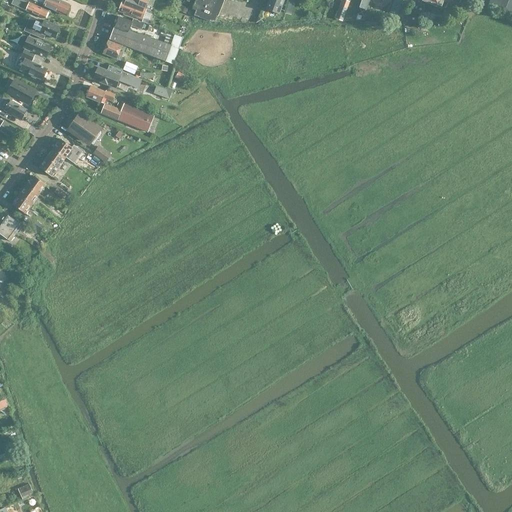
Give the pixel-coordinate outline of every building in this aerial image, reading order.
[(48,11),(30,3),(30,4),(21,0),(19,0),(17,6),(27,10),(26,11),(45,19),(48,11)] [(66,16),(70,6),(56,0),(52,0),(49,9),(66,16)] [(230,0),(214,0),(211,8),(234,17),(239,3),(230,0)] [(279,14),(284,0),(270,0),(267,9),(279,14)] [(362,0),(359,8),(367,10),(370,0),(362,0)] [(404,0),(395,0),(391,11),(399,14),(404,0)] [(408,13),(407,22),(422,23),(423,13),(425,9),(424,5),(420,3),(421,2),(415,0),(410,13),(408,13)] [(441,8),(444,0),(447,0),(459,4),(460,0),(420,0),(421,0),(441,8)] [(511,15),(511,0),(490,0),(488,7),(511,15)] [(155,13),(142,8),(123,1),(119,11),(134,17),(136,12),(152,18),(155,13)] [(344,20),(349,3),(343,1),(337,18),(344,20)] [(171,45),(154,39),(129,31),(131,26),(142,30),(145,23),(134,19),(132,22),(117,17),(113,27),(114,27),(110,39),(128,46),(128,47),(167,62),(174,65),(184,38),(181,38),(176,36),(175,35),(171,45)] [(58,33),(60,27),(45,21),(44,23),(42,21),(41,24),(43,25),(40,32),(38,30),(38,29),(27,24),(24,30),(36,35),(35,36),(43,39),(45,34),(55,39),(55,37),(57,37),(58,34),(58,33)] [(154,32),(156,27),(147,24),(146,26),(150,28),(149,31),(154,32)] [(46,58),(51,47),(29,37),(24,48),(25,49),(23,53),(34,58),(36,53),(46,58)] [(119,59),(124,47),(109,41),(104,54),(117,59),(117,58),(119,59)] [(47,70),(32,63),(34,58),(23,53),(21,59),(25,61),(21,71),(43,80),(47,70)] [(124,69),(135,73),(138,65),(127,61),(124,69)] [(94,80),(116,89),(119,81),(139,89),(143,80),(122,72),(123,71),(110,66),(108,71),(98,68),(94,80)] [(186,77),(179,72),(175,78),(183,82),(186,77)] [(10,93),(31,105),(31,103),(32,103),(34,99),(36,94),(15,82),(10,93)] [(110,106),(115,94),(106,91),(106,92),(91,86),(87,98),(101,103),(105,104),(110,106)] [(167,89),(157,86),(154,94),(170,100),(173,90),(168,88),(167,89)] [(22,120),(27,110),(10,101),(5,111),(22,120)] [(148,133),(154,116),(124,104),(122,111),(110,106),(105,104),(101,113),(136,127),(134,133),(149,140),(151,134),(148,133)] [(17,130),(1,120),(3,118),(0,116),(0,131),(12,138),(17,130)] [(89,142),(98,129),(81,116),(71,129),(89,142)] [(66,158),(73,148),(60,139),(53,149),(66,158)] [(105,162),(110,155),(99,147),(94,155),(105,162)] [(90,154),(82,148),(79,153),(87,158),(90,154)] [(59,167),(66,158),(53,149),(47,158),(59,167)] [(52,177),(59,167),(47,158),(40,168),(52,177)] [(39,195),(46,185),(34,176),(27,186),(39,195)] [(71,186),(63,180),(60,185),(68,191),(71,186)] [(33,204),(39,195),(27,186),(20,195),(33,204)] [(66,195),(57,188),(54,192),(63,199),(66,195)] [(26,214),(33,204),(20,195),(13,205),(26,214)] [(53,218),(36,206),(35,208),(46,217),(45,218),(50,222),(53,218)] [(65,214),(55,207),(52,210),(62,218),(65,214)] [(22,226),(6,214),(0,222),(16,234),(22,226)] [(53,235),(33,221),(30,225),(49,240),(53,235)] [(16,234),(0,222),(0,234),(10,242),(16,234)] [(0,282),(2,284),(10,276),(3,269),(0,271),(0,282)] [(0,401),(0,408),(9,406),(6,399),(0,401)] [(34,495),(29,484),(18,489),(23,500),(28,498),(30,497),(34,495)]
